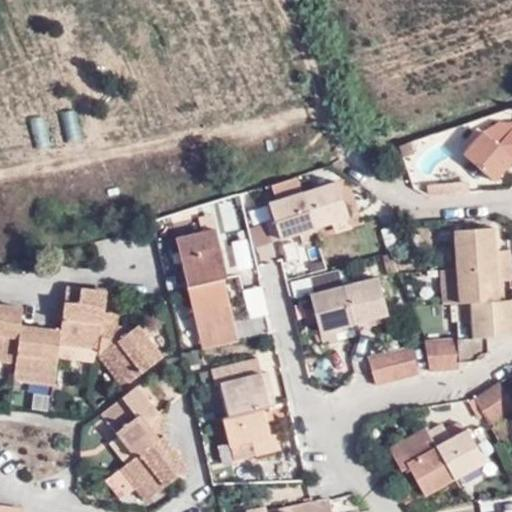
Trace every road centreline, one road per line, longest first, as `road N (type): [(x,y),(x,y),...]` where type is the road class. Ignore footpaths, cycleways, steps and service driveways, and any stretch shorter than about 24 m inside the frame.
road 1 (residential): [(309,417),(472,385),(511,365)]
road 2 (track): [(359,166),(325,125),(313,64),(281,0)]
road 3 (residential): [(511,207),(417,212),(359,166)]
road 4 (residential): [(309,417),(274,273)]
road 5 (residential): [(0,284),(130,251)]
road 6 (residential): [(384,511),(326,449),(309,417)]
